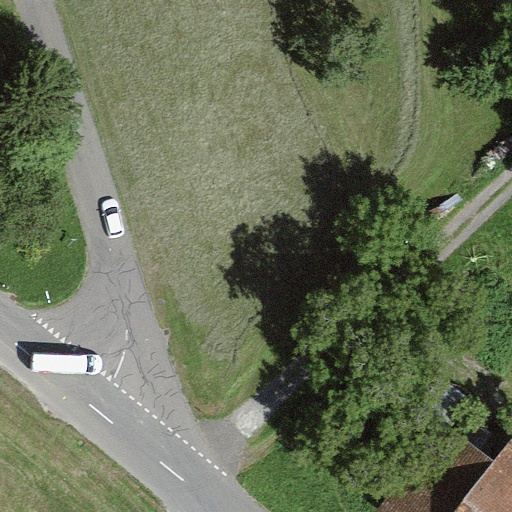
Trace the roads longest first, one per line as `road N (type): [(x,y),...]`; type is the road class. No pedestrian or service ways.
road 1 (unclassified): [(29,0),(129,321),(194,491)]
road 2 (track): [(194,491),(278,392),(511,176)]
road 3 (tertiary): [(0,320),(194,491)]
